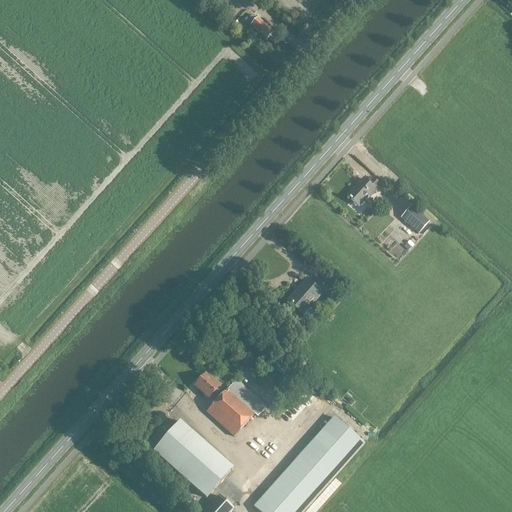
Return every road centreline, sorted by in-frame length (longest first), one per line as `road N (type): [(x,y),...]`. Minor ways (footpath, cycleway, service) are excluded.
road 1 (secondary): [(5,511),(464,0)]
road 2 (tertiary): [(0,396),(354,0)]
road 3 (track): [(140,360),(242,460),(244,511)]
